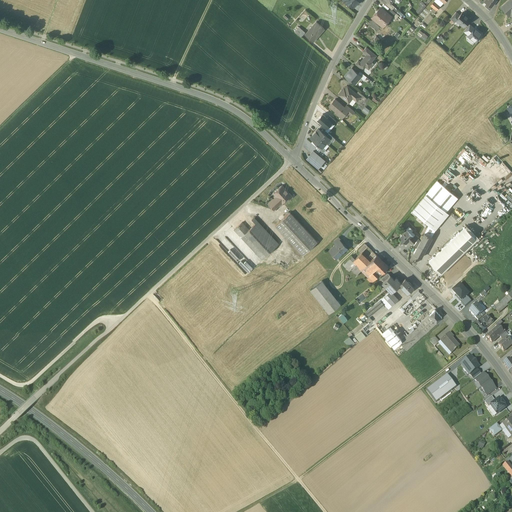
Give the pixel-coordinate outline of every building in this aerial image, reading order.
[(511,0),(509,0),(501,8),(505,12),(507,10),(511,14),(510,15),(511,16),(511,0)] [(440,6),(434,1),(430,5),(437,10),(440,6)] [(394,7),(391,4),(390,4),(388,2),(385,4),(391,9),(392,10),(394,7)] [(421,2),(418,5),(420,7),(418,10),(421,12),(427,4),(425,2),(423,3),(421,2)] [(380,8),(372,17),(383,26),(390,17),(387,14),(384,12),(384,11),(380,8)] [(392,10),(391,9),(387,14),(390,17),(392,19),(396,13),(392,10)] [(456,12),(450,19),(455,22),(456,20),(460,15),(456,12)] [(460,15),(456,20),(464,27),(470,19),(462,12),(460,15)] [(316,22),(305,35),(313,42),(324,29),(316,22)] [(469,25),(464,31),(468,35),(474,28),(469,25)] [(305,32),(299,27),(294,32),(301,38),(305,32)] [(482,34),(475,28),(474,28),(468,35),(468,36),(475,42),(482,34)] [(419,31),(417,36),(425,40),(428,35),(419,31)] [(368,55),(361,63),(359,60),(356,63),(363,69),(366,65),(368,67),(372,63),(373,63),(373,62),(372,61),(372,62),(371,61),(376,55),(366,47),(363,51),(368,55)] [(358,73),(352,68),(346,76),(351,80),(352,80),(354,82),(357,79),(358,80),(360,77),(361,76),(358,73)] [(366,77),(360,71),(358,73),(361,76),(360,77),(364,81),(366,77)] [(356,93),(347,86),(343,91),(342,90),(338,94),(348,102),(352,97),(357,101),(360,97),(356,93)] [(366,98),(358,91),(356,93),(360,97),(364,100),(366,98)] [(344,107),(335,99),(329,106),(336,112),(335,113),(341,118),(346,111),(348,109),(344,107)] [(354,111),(346,105),(344,107),(348,109),(346,111),(352,115),(354,111)] [(322,124),(327,128),(331,122),(327,119),(322,115),(318,120),(322,124)] [(329,116),(327,119),(331,122),(334,124),(336,122),(329,116)] [(326,136),(318,129),(314,134),(326,143),(329,139),(326,136)] [(335,139),(328,133),(326,136),(329,139),(333,142),(335,139)] [(326,143),(314,134),(311,138),(319,145),(322,148),(322,147),(326,143)] [(322,148),(319,145),(317,147),(323,153),(326,150),(322,147),(322,148)] [(324,161),(313,151),(307,159),(318,168),(324,161)] [(437,181),(426,195),(445,211),(457,197),(437,181)] [(281,186),(273,193),(276,196),(272,200),(278,206),(281,203),(286,199),(287,200),(291,196),(281,186)] [(445,211),(426,195),(412,211),(416,215),(429,225),(432,227),(445,211)] [(272,200),(268,204),(273,210),(278,206),(272,200)] [(317,242),(290,213),(275,226),(303,255),(317,242)] [(278,244),(258,222),(255,224),(249,230),(241,237),(262,259),(278,244)] [(242,223),(234,230),(241,237),(249,230),(242,223)] [(416,248),(414,254),(422,258),(432,237),(435,230),(432,227),(429,225),(420,241),(416,248)] [(464,227),(429,262),(441,275),(477,240),(464,227)] [(416,240),(406,229),(401,234),(402,235),(400,238),(405,243),(407,240),(409,241),(413,237),(416,240)] [(336,244),(329,250),(336,258),(347,247),(340,240),(336,244)] [(365,244),(358,251),(361,253),(362,253),(368,247),(365,244)] [(362,253),(361,253),(355,259),(353,262),(361,270),(365,266),(370,261),(362,253)] [(372,258),(370,261),(375,267),(376,267),(382,261),(376,255),(372,258)] [(351,256),(346,261),(350,264),(353,262),(355,259),(351,256)] [(249,259),(242,262),(244,265),(247,264),(248,268),(247,268),(248,271),(253,268),(249,259)] [(353,262),(350,264),(346,261),(343,265),(349,271),(351,270),(357,275),(361,270),(353,262)] [(370,261),(365,266),(370,272),(373,269),(375,267),(370,261)] [(382,261),(376,267),(378,270),(382,273),(385,269),(388,266),(382,261)] [(376,272),(373,269),(370,272),(365,266),(361,270),(369,278),(367,279),(371,284),(379,276),(376,272)] [(393,280),(389,276),(385,280),(382,283),(390,292),(391,293),(399,285),(401,283),(395,278),(393,280)] [(413,288),(405,280),(401,283),(399,285),(407,294),(413,288)] [(322,281),(310,290),(329,314),(340,304),(322,281)] [(452,291),(461,301),(467,296),(468,294),(460,285),(452,291)] [(390,292),(384,297),(387,300),(393,295),(391,293),(390,292)] [(508,294),(492,308),(494,310),(495,309),(499,312),(508,305),(506,303),(511,298),(508,294)] [(393,295),(387,300),(392,306),(398,300),(393,295)] [(460,302),(464,307),(471,301),(467,296),(461,301),(460,302)] [(387,300),(384,297),(380,300),(384,304),(389,309),(392,306),(387,300)] [(380,300),(365,312),(370,317),(384,304),(380,300)] [(483,312),(476,304),(469,310),(476,318),(483,312)] [(442,318),(435,310),(429,315),(436,323),(442,318)] [(483,312),(476,318),(478,320),(485,314),(483,312)] [(338,317),(343,323),(347,319),(342,313),(338,317)] [(429,315),(401,340),(402,340),(400,342),(406,350),(436,323),(429,315)] [(493,322),(487,315),(484,318),(487,321),(490,324),(493,322)] [(372,320),(363,328),(368,335),(377,327),(372,320)] [(482,320),(475,326),(481,332),(485,328),(483,325),(485,324),(482,320)] [(497,327),(486,337),(492,343),(499,336),(505,331),(501,327),(499,329),(498,327),(497,327)] [(401,340),(393,330),(385,337),(394,347),(400,342),(402,340),(401,340)] [(453,337),(449,333),(441,341),(451,353),(454,350),(455,351),(456,350),(456,349),(459,346),(451,338),(453,337)] [(439,342),(435,337),(430,341),(434,347),(439,342)] [(503,341),(498,345),(504,351),(511,344),(506,338),(503,341)] [(469,375),(470,374),(477,369),(479,367),(477,364),(477,363),(474,359),(473,359),(471,356),(461,364),(464,369),(469,375)] [(511,363),(508,359),(503,363),(509,371),(511,368),(511,363)] [(477,369),(470,374),(474,379),(481,374),(477,369)] [(427,390),(436,403),(457,387),(447,375),(427,390)] [(483,377),(476,382),(481,387),(490,381),(485,375),(483,377)] [(490,381),(481,387),(485,393),(487,391),(494,386),(490,381)] [(490,406),(495,402),(492,397),(484,402),(488,407),(490,406)] [(490,406),(497,415),(505,408),(499,399),(495,402),(490,406)] [(511,419),(511,418),(506,422),(506,421),(502,424),(505,428),(506,428),(510,433),(509,434),(511,436),(511,437),(511,419)] [(502,431),(496,424),(488,430),(494,437),(502,431)] [(482,448),(486,442),(481,440),(477,446),(482,448)] [(511,467),(507,462),(502,466),(511,477),(511,467)]
